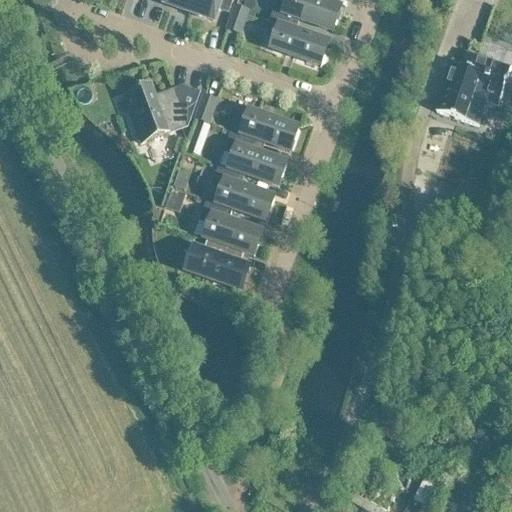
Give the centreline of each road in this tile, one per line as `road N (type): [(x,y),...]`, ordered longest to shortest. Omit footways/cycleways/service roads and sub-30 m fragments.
road 1 (residential): [(230,511),(0,52)]
road 2 (residential): [(269,310),(339,111)]
road 3 (residential): [(339,111),(171,52)]
road 4 (residential): [(171,52),(64,8),(83,56)]
